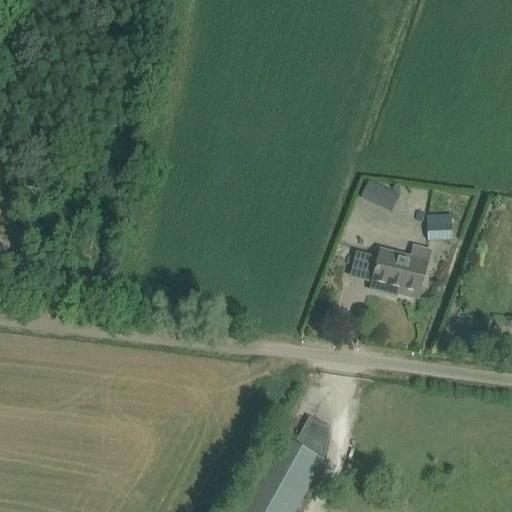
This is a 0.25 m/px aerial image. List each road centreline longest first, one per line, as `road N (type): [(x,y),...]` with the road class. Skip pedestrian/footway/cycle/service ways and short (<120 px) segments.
road 1 (track): [(203,511),(286,353),(0,317)]
road 2 (unclassified): [(511,383),(286,353)]
